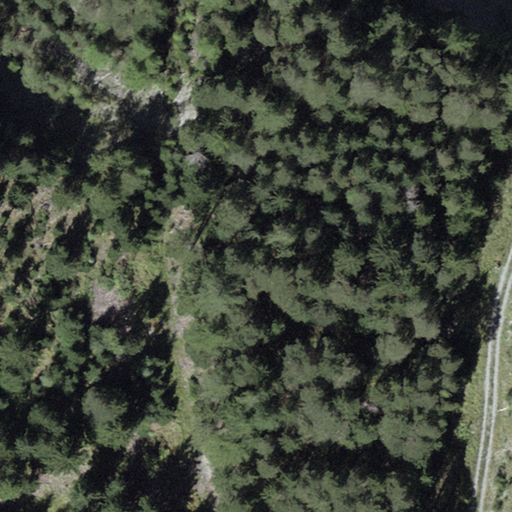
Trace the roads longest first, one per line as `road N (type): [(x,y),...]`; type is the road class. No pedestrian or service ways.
road 1 (track): [(207,511),(167,350),(152,205)]
road 2 (track): [(475,511),(496,313),(511,250)]
